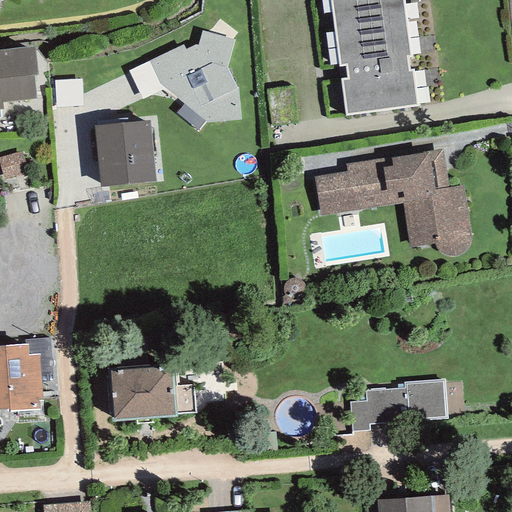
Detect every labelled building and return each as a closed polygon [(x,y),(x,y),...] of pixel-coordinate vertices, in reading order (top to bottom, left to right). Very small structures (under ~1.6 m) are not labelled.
[(341,79),(345,115),(417,106),(413,70),(408,70),(406,57),(410,57),(402,0),(329,0),(338,66),(345,65),(347,78),(341,79)] [(419,9),(407,11),(412,52),(424,51),(419,9)] [(204,122),(205,122),(240,120),(238,89),(226,68),(233,39),(201,31),(198,45),(196,45),(185,50),(182,45),(148,61),(159,84),(176,98),(183,104),(204,122)] [(36,99),(33,75),(37,75),(34,47),(0,50),(0,109),(3,109),(2,103),(36,99)] [(174,100),(176,98),(159,84),(148,61),(128,71),(142,100),(162,90),(174,100)] [(81,79),(54,80),(55,108),(82,106),(81,79)] [(197,130),(204,122),(183,104),(176,113),(197,130)] [(149,121),(94,126),(100,187),(155,182),(149,121)] [(401,204),(409,248),(434,243),(435,246),(437,249),(439,252),(443,255),(448,256),(453,257),(459,256),(463,253),(467,250),(469,247),(471,243),(470,237),(462,186),(449,188),(443,149),(422,152),(422,153),(345,164),(347,171),(312,176),(319,215),(401,204)] [(21,153),(0,158),(0,169),(3,181),(27,174),(21,153)] [(281,297),(282,306),(306,305),(303,295),(305,291),(306,287),(303,284),(299,280),(295,278),(291,278),(287,280),(284,283),(282,287),(283,292),(285,295),(281,297)] [(39,354),(40,375),(52,374),(50,338),(24,339),(24,345),(28,345),(28,354),(39,354)] [(0,346),(0,409),(9,409),(9,411),(39,410),(39,401),(42,401),(40,375),(39,354),(28,354),(28,345),(24,345),(0,346)] [(114,419),(174,415),(174,413),(195,412),(193,385),(172,386),(171,366),(110,371),(114,419)] [(366,401),(349,402),(352,432),(370,431),(369,423),(447,419),(444,380),(404,383),(405,388),(364,390),(366,401)] [(377,502),(378,511),(448,511),(447,496),(377,502)] [(89,511),(89,501),(42,505),(42,511),(89,511)]
